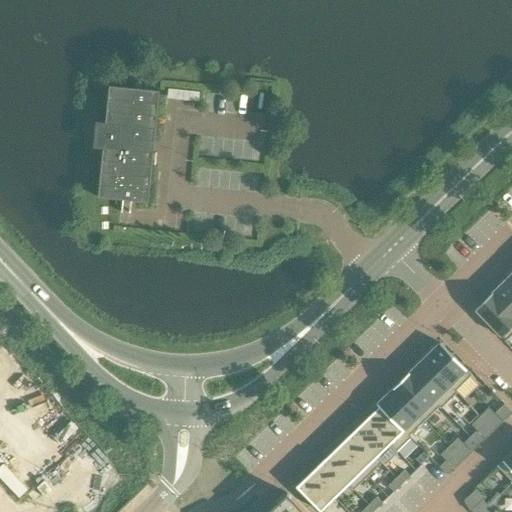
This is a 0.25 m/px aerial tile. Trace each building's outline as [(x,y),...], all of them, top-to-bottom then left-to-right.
[(98,198),(121,200),(148,203),(160,91),(109,86),(105,122),(96,121),(93,148),(103,149),(98,198)] [(171,99),(170,109),(201,113),(202,104),(171,99)] [(492,293),(491,294),(511,314),(511,284),(507,278),(492,293)] [(511,314),(491,294),(475,309),(505,341),(511,334),(511,314)] [(438,344),(424,358),(455,391),(456,390),(471,375),(470,373),(440,343),(438,344)] [(409,373),(408,373),(440,406),(439,407),(441,408),(458,392),(456,390),(455,391),(424,358),(409,373)] [(408,373),(393,388),(424,421),(439,407),(440,406),(408,373)] [(393,388),(376,404),(379,407),(380,406),(409,436),(409,435),(424,421),(393,388)] [(504,404),(495,413),(503,421),(511,412),(504,404)] [(379,407),(366,419),(390,444),(389,445),(396,452),(411,437),(409,435),(409,436),(380,406),(379,407)] [(366,419),(352,433),(376,458),(377,457),(389,445),(390,444),(366,419)] [(476,431),(470,437),(478,445),(484,439),(476,431)] [(352,433),(338,446),(367,476),(382,462),(377,457),(376,458),(352,433)] [(470,437),(464,443),(472,451),(478,445),(470,437)] [(325,458),(324,459),(349,484),(348,485),(353,490),(367,476),(338,446),(325,459),(325,458)] [(423,451),(415,459),(421,465),(429,457),(423,451)] [(511,451),(497,466),(511,481),(511,451)] [(324,459),(310,473),(335,498),(348,485),(349,484),(324,459)] [(445,461),(439,467),(447,475),(453,469),(445,461)] [(404,470),(396,478),(402,484),(410,476),(404,470)] [(310,473),(296,487),(320,511),(335,498),(310,473)] [(396,478),(388,486),(394,492),(402,484),(396,478)] [(305,511),(292,498),(289,495),(287,493),(286,494),(277,503),(267,511),(305,511)] [(376,497),(368,505),(374,511),(382,503),(376,497)]
